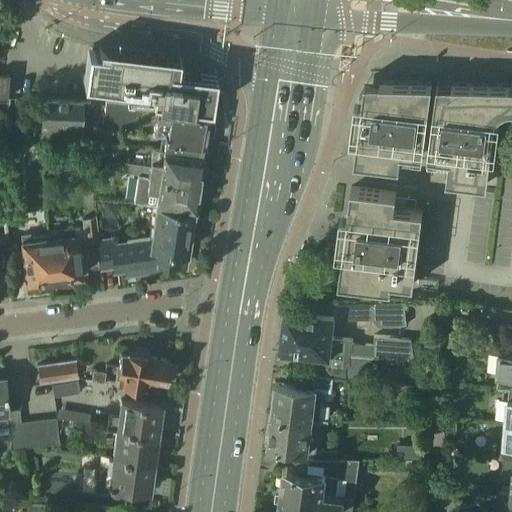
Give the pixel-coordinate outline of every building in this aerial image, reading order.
[(151,105),(153,105),(179,107),(179,111),(207,115),(207,108),(210,109),(215,75),(176,70),(178,56),(98,46),(97,46),(92,45),(92,48),(88,49),(83,83),(86,84),(86,89),(93,90),(93,92),(152,101),(151,105)] [(12,74),(0,72),(0,98),(8,99),(10,75),(12,76),(12,74)] [(364,93),(355,160),(400,166),(402,152),(424,155),(433,82),(383,81),(383,83),(378,83),(374,83),(370,86),(367,90),(365,94),(364,93)] [(510,109),(511,108),(511,84),(438,82),(428,155),(449,158),(447,179),(487,185),(495,124),(496,121),(497,119),(498,117),(499,115),(500,114),(502,112),(504,111),(506,110),(508,109),(510,109)] [(179,111),(179,107),(153,105),(151,105),(129,104),(130,101),(105,100),(105,114),(103,114),(102,124),(135,126),(136,119),(154,121),(155,116),(167,118),(168,109),(179,111)] [(90,111),(91,103),(42,101),(40,141),(80,143),(82,111),(90,111)] [(206,123),(208,115),(207,115),(179,111),(168,109),(167,118),(155,116),(154,121),(152,131),(165,133),(163,148),(153,147),(150,166),(125,162),(123,172),(137,174),(197,183),(199,171),(203,166),(203,161),(201,157),(201,154),(200,154),(202,144),(203,144),(204,137),(207,137),(212,131),(209,123),(206,123)] [(156,204),(193,209),(197,205),(197,200),(195,195),(197,183),(137,174),(133,201),(156,204)] [(351,186),(344,244),(339,281),(392,288),(393,281),(414,284),(423,210),(395,206),(397,192),(351,186)] [(23,204),(23,193),(14,194),(14,204),(23,204)] [(116,217),(119,204),(105,202),(103,215),(116,217)] [(193,209),(156,204),(153,238),(150,238),(145,236),(130,238),(128,241),(117,243),(116,238),(99,240),(96,215),(82,217),(83,228),(64,230),(65,235),(50,237),(55,278),(56,284),(69,282),(68,277),(82,275),(82,273),(87,273),(84,244),(99,242),(102,268),(115,266),(115,270),(125,268),(128,273),(158,269),(159,261),(184,265),(188,244),(190,244),(191,243),(192,241),(193,239),(193,237),(194,235),(193,233),(193,231),(192,229),(190,228),(193,209)] [(468,262),(485,262),(487,206),(470,205),(468,262)] [(0,240),(9,239),(7,216),(0,216),(0,240)] [(41,286),(56,284),(55,278),(50,237),(49,232),(20,235),(22,249),(16,250),(18,268),(24,268),(26,282),(40,280),(41,286)] [(302,308),(313,310),(335,312),(335,319),(374,319),(374,302),(340,300),(339,301),(312,298),(312,297),(311,297),(310,306),(303,306),(302,308)] [(374,301),(374,302),(374,319),(374,325),(393,326),(406,324),(404,301),(393,301),(374,301)] [(335,312),(313,310),(302,308),(285,306),(280,350),(317,355),(317,359),(315,373),(346,377),(347,363),(343,363),(347,333),(339,332),(340,326),(334,326),(335,319),(335,312)] [(375,335),(375,356),(414,359),(412,340),(405,337),(375,335)] [(498,387),(510,388),(511,387),(511,345),(505,345),(505,351),(501,351),(498,387)] [(121,352),(116,384),(144,388),(146,377),(168,380),(168,377),(174,378),(176,364),(170,363),(170,359),(121,352)] [(38,365),(39,381),(78,376),(76,360),(38,365)] [(106,371),(93,369),(91,380),(104,382),(106,371)] [(315,373),(313,386),(276,381),(272,413),(320,419),(328,420),(330,404),(336,404),(338,389),(344,390),(346,377),(315,373)] [(20,408),(8,409),(5,376),(0,376),(0,431),(9,431),(11,449),(24,447),(21,421),(20,408)] [(78,380),(52,384),(54,397),(80,393),(78,380)] [(413,399),(415,385),(391,383),(390,397),(413,399)] [(107,427),(118,428),(158,434),(162,405),(122,400),(119,415),(109,414),(107,427)] [(316,451),(320,419),(272,413),(268,445),(316,451)] [(58,417),(45,418),(48,445),(60,444),(58,417)] [(36,446),(48,445),(45,418),(33,420),(36,446)] [(36,446),(33,420),(21,421),(24,447),(36,446)] [(458,420),(446,420),(446,433),(458,432),(458,420)] [(114,457),(154,462),(158,434),(118,428),(114,457)] [(398,443),(398,457),(424,458),(425,444),(398,443)] [(337,458),(337,450),(320,450),(319,458),(337,458)] [(150,492),(154,462),(114,457),(109,456),(107,468),(95,468),(94,492),(131,494),(131,489),(150,492)] [(285,467),(281,499),(336,507),(352,509),(354,496),(347,495),(349,475),(346,475),(348,459),(317,459),(306,457),(305,470),(285,467)] [(511,511),(511,491),(501,491),(499,511),(511,511)] [(432,511),(433,500),(409,498),(408,502),(402,501),(401,511),(432,511)] [(335,511),(336,507),(281,499),(278,511),(335,511)]
